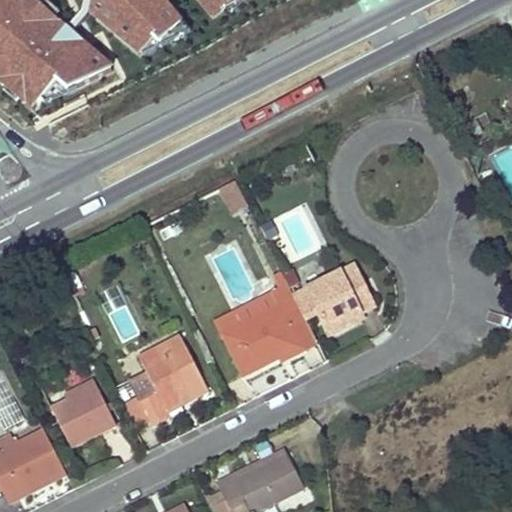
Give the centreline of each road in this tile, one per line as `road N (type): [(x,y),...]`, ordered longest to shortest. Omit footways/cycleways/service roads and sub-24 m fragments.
road 1 (residential): [(57,511),(387,347),(424,286),(412,230)]
road 2 (secondary): [(447,0),(41,206)]
road 3 (residential): [(412,230),(440,208),(447,191),(443,155),(418,129),(365,130),(341,158),(339,194)]
